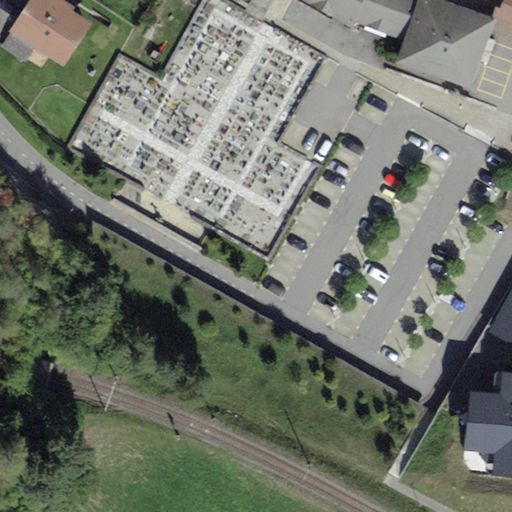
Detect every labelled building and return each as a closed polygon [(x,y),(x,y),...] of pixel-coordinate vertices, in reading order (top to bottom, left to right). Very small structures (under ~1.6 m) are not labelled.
[(52,0),(29,0),(9,33),(63,66),(90,23),(52,0)] [(270,0),(250,0),(244,12),(259,20),(270,0)] [(303,0),(347,24),(359,0),(303,0)] [(410,0),(359,0),(347,24),(398,40),(410,0)] [(491,19),(434,0),(416,0),(395,61),(468,86),(491,19)] [(511,0),(504,0),(492,32),(511,39),(511,0)] [(511,282),(487,328),(511,341),(511,282)] [(511,367),(504,367),(501,391),(475,388),(469,445),(500,448),(498,469),(511,470),(511,367)]
